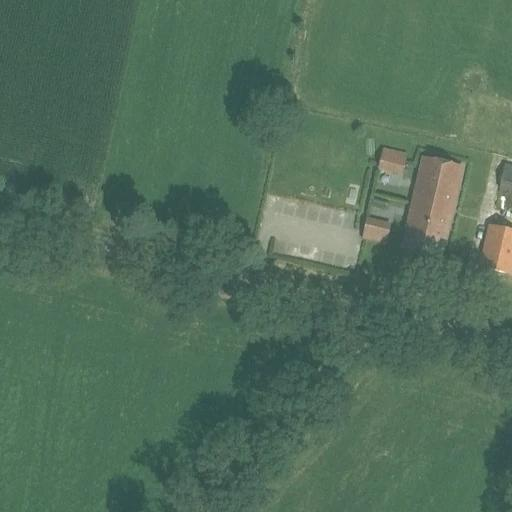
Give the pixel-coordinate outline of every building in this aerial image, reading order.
[(383,171),(409,173),(410,153),(385,150),(383,171)] [(424,159),(403,249),(440,258),(461,168),(424,159)] [(511,192),(511,167),(506,166),(500,190),(511,192)] [(370,223),(367,241),(392,245),(394,226),(370,223)] [(511,265),(511,233),(490,228),(481,267),(510,274),(511,265)]
